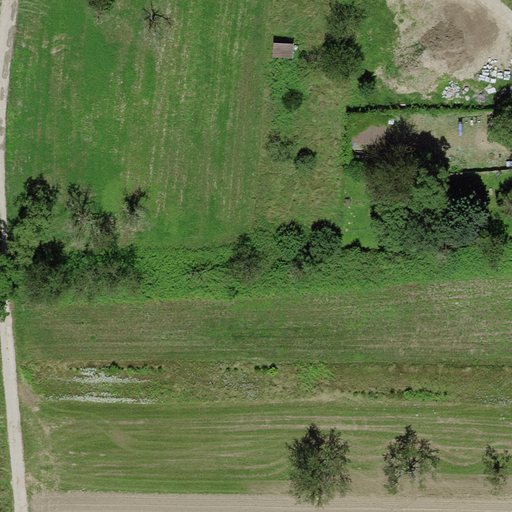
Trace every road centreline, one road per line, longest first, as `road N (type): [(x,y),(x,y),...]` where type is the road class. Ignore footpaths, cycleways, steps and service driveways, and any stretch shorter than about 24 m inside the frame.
road 1 (track): [(0,156),(21,511)]
road 2 (track): [(12,0),(0,129)]
